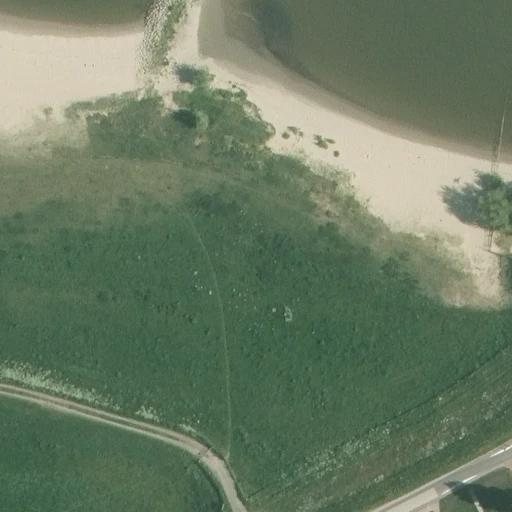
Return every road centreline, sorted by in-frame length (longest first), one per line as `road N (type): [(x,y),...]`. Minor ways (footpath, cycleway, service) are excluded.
road 1 (track): [(0,390),(151,427),(212,455)]
road 2 (tertiary): [(511,449),(390,511)]
